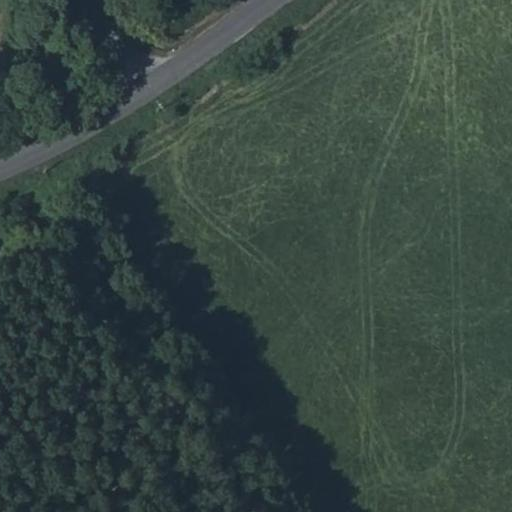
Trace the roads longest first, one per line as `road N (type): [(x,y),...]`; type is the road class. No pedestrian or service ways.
road 1 (tertiary): [(0,165),(139,90)]
road 2 (tertiary): [(139,90),(268,0)]
road 3 (unknown): [(71,131),(1,0)]
